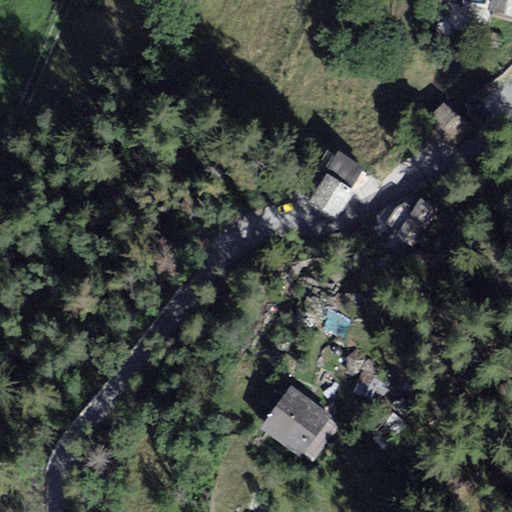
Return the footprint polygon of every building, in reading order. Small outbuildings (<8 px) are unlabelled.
[(511,16),(511,0),(500,0),(497,12),(511,16)] [(466,127),(438,100),(415,125),(443,151),(466,127)] [(362,173),(342,160),(326,186),(346,199),(362,173)] [(436,206),(417,193),(392,230),(405,238),(412,243),(436,206)] [(334,410),(294,384),(261,435),(301,461),(334,410)]
